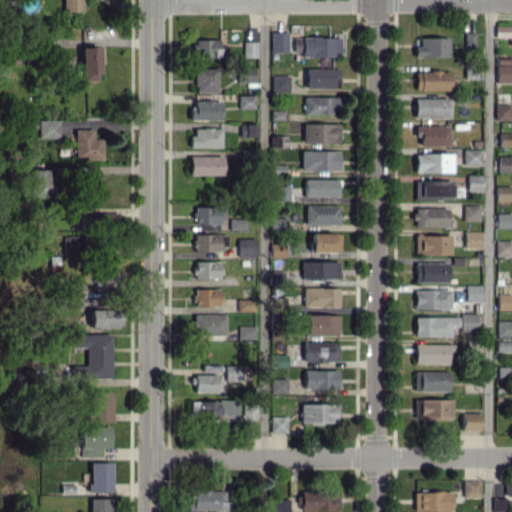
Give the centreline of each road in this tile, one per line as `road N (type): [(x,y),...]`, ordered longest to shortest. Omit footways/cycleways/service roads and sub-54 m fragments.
road 1 (residential): [(377,0),(374,511)]
road 2 (tertiary): [(151,0),(149,511)]
road 3 (residential): [(150,458),(511,456)]
road 4 (residential): [(151,3),(511,1)]
